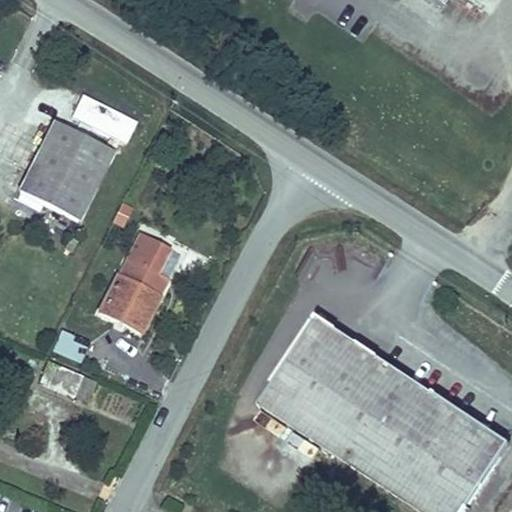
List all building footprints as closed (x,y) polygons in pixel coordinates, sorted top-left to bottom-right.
[(80,223),(116,151),(55,121),(19,193),(80,223)] [(171,248),(140,233),(101,314),(142,334),(167,281),(157,276),(171,248)] [(465,511),(509,448),(318,319),(316,323),(311,320),(270,381),(274,384),(259,406),(416,511),(465,511)] [(89,342),(61,331),(52,353),(81,364),(89,342)] [(84,376),(47,362),(39,384),(75,398),(84,376)] [(95,380),(84,376),(75,398),(86,402),(95,380)] [(258,410),(252,419),(276,434),(282,425),(258,410)]
